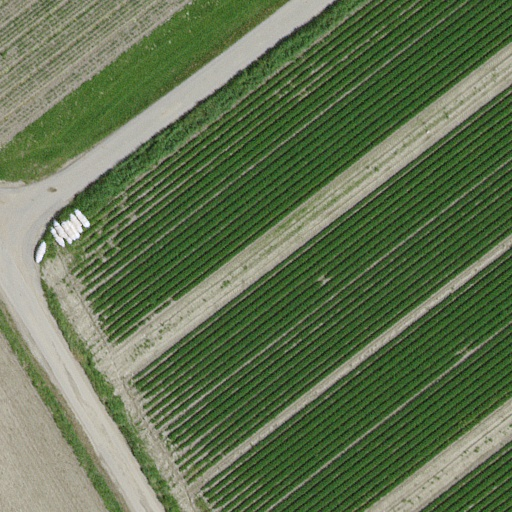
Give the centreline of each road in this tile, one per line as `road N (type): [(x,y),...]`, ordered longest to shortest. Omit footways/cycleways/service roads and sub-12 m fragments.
road 1 (track): [(0,231),(312,0)]
road 2 (unclassified): [(150,511),(0,254)]
